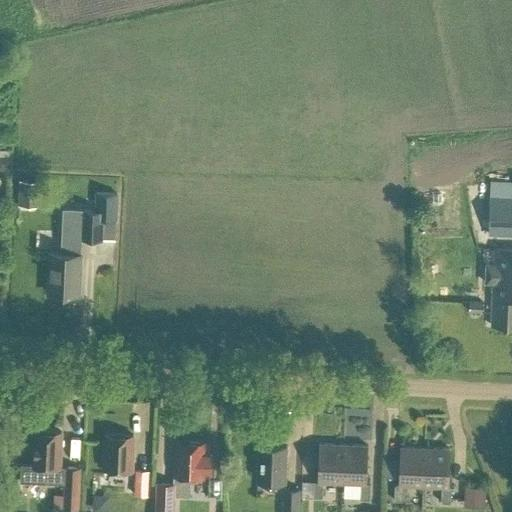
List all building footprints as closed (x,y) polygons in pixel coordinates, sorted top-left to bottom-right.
[(0,154),(0,166),(9,167),(9,154),(8,154),(0,154)] [(19,204),(37,205),(38,179),(20,179),(19,204)] [(511,182),(490,181),(488,233),(511,233),(511,182)] [(50,250),(48,291),(78,292),(81,236),(103,237),(104,217),(117,218),(118,191),(95,190),(94,208),(64,207),(62,251),(50,250)] [(511,246),(493,246),(493,261),(486,261),(485,281),(492,281),(491,323),(511,323),(511,246)] [(468,310),(481,310),(482,299),(469,298),(468,310)] [(21,461),(20,480),(64,482),(61,511),(78,511),(81,466),(59,465),(61,430),(33,428),(32,462),(21,461)] [(133,433),(106,432),(104,467),(132,468),(133,433)] [(204,440),(177,439),(175,481),(156,480),(154,511),(175,511),(176,494),(190,495),(191,474),(202,475),(202,470),(210,470),(211,451),(204,451),(204,440)] [(318,442),(317,480),(313,480),(313,496),(323,496),(323,480),(342,480),(343,442),(318,442)] [(343,442),(342,480),(361,481),(361,497),(370,497),(371,481),(367,481),(368,443),(343,442)] [(258,443),(256,479),(284,481),(285,444),(258,443)] [(400,445),(400,455),(386,455),(386,475),(399,475),(399,483),(395,483),(395,499),(404,499),(405,484),(422,484),(423,446),(400,445)] [(448,446),(423,446),(422,484),(442,484),(442,500),(450,500),(451,484),(447,484),(448,446)] [(134,492),(148,492),(149,469),(136,468),(134,492)] [(464,485),(463,505),(484,506),(485,486),(464,485)] [(282,511),(299,511),(300,487),(284,486),(282,511)]
